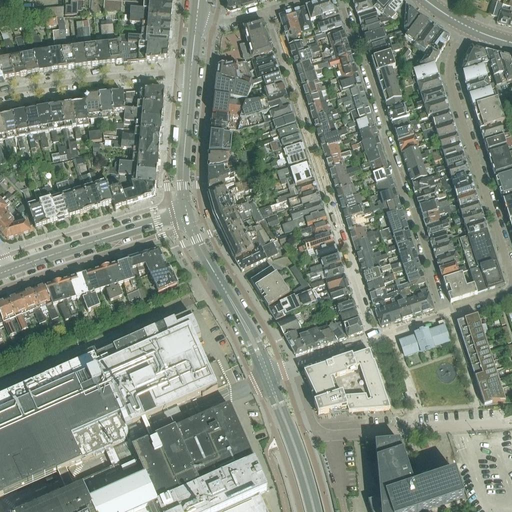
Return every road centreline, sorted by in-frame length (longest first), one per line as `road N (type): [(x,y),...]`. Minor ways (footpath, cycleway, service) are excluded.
road 1 (residential): [(372,338),(265,11)]
road 2 (residential): [(340,0),(442,313)]
road 3 (residential): [(511,279),(450,81),(467,26)]
road 4 (secondary): [(3,272),(187,213)]
road 5 (residential): [(0,96),(191,74)]
road 6 (residential): [(318,436),(508,420)]
road 7 (secondary): [(318,511),(271,375)]
road 8 (secondary): [(262,379),(309,511)]
road 9 (secondary): [(187,213),(182,172),(191,74)]
